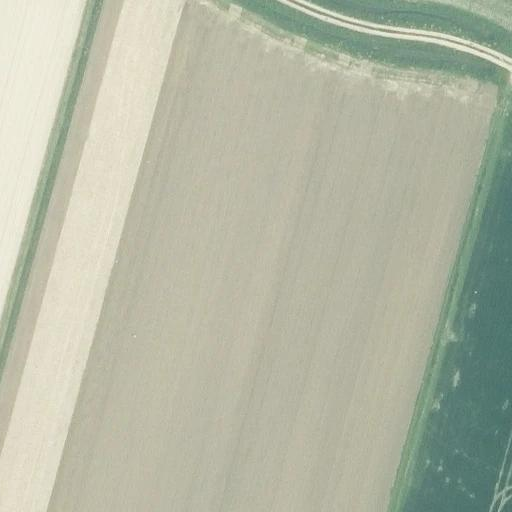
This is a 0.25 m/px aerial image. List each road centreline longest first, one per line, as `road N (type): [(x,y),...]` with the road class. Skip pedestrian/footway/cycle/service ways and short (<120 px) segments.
road 1 (track): [(396,511),(511,78)]
road 2 (track): [(511,64),(460,42),(346,22),(292,0)]
